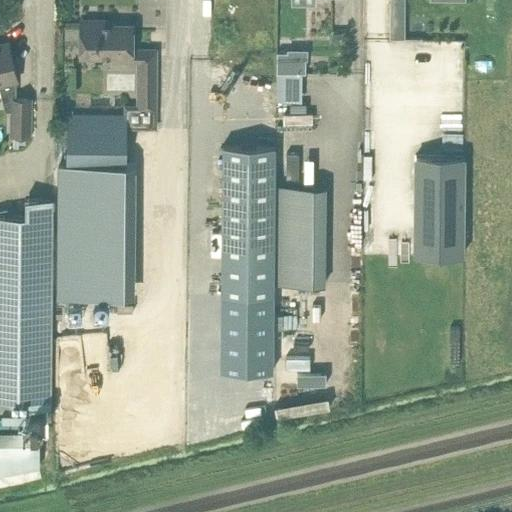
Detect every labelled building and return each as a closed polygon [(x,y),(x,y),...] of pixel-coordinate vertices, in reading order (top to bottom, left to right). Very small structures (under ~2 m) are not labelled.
[(81,54),(132,55),(132,25),(102,25),(102,21),(81,21),(81,54)] [(0,89),(5,111),(12,110),(12,98),(16,98),(16,79),(17,79),(8,42),(0,43),(0,89)] [(156,50),(139,50),(138,107),(156,107),(156,50)] [(275,54),(275,76),(304,76),(304,62),(286,62),(286,55),(275,54)] [(12,134),(30,135),(30,99),(16,98),(12,98),(12,110),(12,134)] [(58,162),(57,296),(124,297),(125,165),(126,165),(126,164),(126,135),(126,115),(73,114),(73,112),(58,112),(58,129),(68,129),(68,162),(58,162)] [(275,175),(275,145),(223,144),(222,295),(274,295),(274,274),(275,175)] [(282,151),(282,181),(292,181),(292,184),(303,184),(303,176),(311,176),(311,151),(282,151)] [(414,255),(463,256),(464,155),(415,154),(414,255)] [(276,283),(324,284),(325,185),(277,184),(276,283)] [(47,415),(46,407),(51,407),(52,218),(53,198),(28,198),(25,201),(25,215),(5,215),(0,214),(0,415),(21,415),(47,415)] [(292,399),(277,404),(282,417),(297,412),(292,399)] [(54,464),(54,407),(51,407),(46,407),(47,415),(21,415),(21,433),(21,470),(54,464)] [(0,473),(21,470),(21,433),(0,432),(0,473)]
